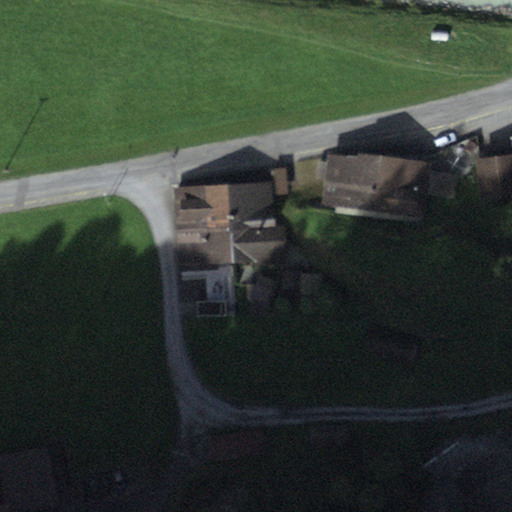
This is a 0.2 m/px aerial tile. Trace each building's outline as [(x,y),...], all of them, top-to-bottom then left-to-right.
[(329,161),(324,201),(421,212),(426,170),(360,162),(329,161)] [(511,161),(480,165),(483,197),(511,193),(511,161)] [(228,191),(230,231),(269,228),(266,188),(228,191)] [(175,194),(177,234),(230,231),(228,191),(175,194)] [(269,228),(230,231),(232,257),(256,256),(257,263),(278,262),(276,233),(269,233),(269,228)] [(232,257),(230,231),(177,234),(180,269),(210,267),(209,259),(232,257)] [(288,282),(303,282),(303,272),(288,272),(288,282)] [(197,317),(225,316),(225,301),(196,302),(197,317)] [(403,359),(409,342),(371,330),(366,347),(403,359)] [(316,429),(317,446),(347,445),(346,428),(316,429)] [(214,439),(216,457),(257,453),(255,434),(214,439)] [(0,456),(0,471),(7,506),(56,496),(46,448),(0,456)]
